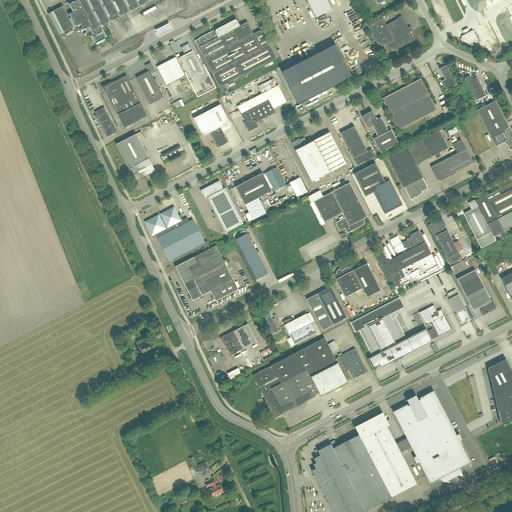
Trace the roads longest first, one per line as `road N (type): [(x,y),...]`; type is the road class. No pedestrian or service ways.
road 1 (unclassified): [(183,335),(511,164)]
road 2 (unclassified): [(124,211),(444,47)]
road 3 (tertiary): [(306,431),(511,325)]
road 4 (unclassified): [(67,88),(238,0)]
road 5 (track): [(251,511),(173,351)]
road 6 (tertiary): [(278,445),(222,411),(183,335)]
road 7 (tertiary): [(183,335),(124,211)]
road 8 (tertiary): [(124,211),(67,88)]
